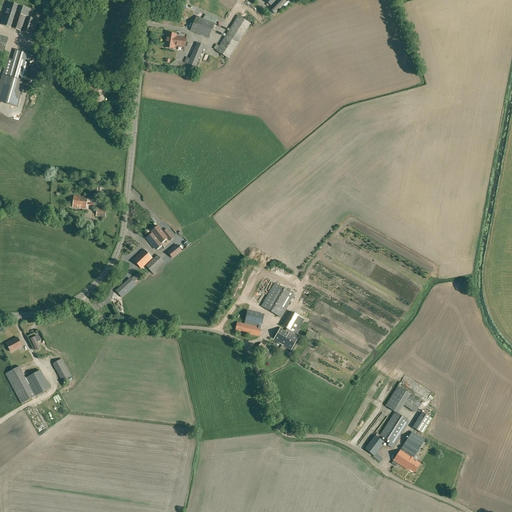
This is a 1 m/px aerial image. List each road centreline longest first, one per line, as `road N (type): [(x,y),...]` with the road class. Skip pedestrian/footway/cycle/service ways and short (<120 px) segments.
road 1 (unclassified): [(469,511),(388,474),(339,439),(285,430),(247,350),(231,336),(109,324),(82,296)]
road 2 (tertiary): [(82,296),(122,237),(146,0)]
